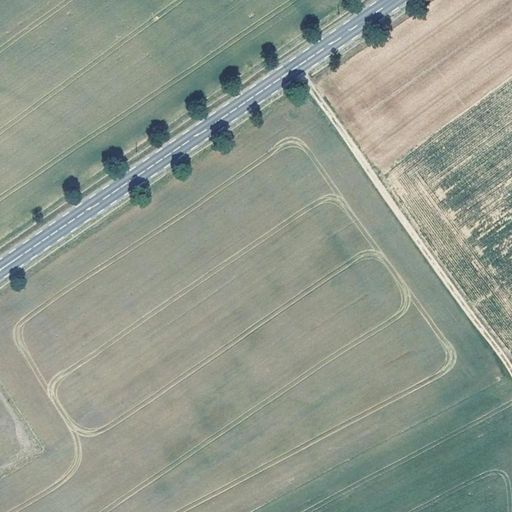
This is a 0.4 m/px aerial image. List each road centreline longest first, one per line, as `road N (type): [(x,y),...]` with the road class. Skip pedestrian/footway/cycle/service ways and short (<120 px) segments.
road 1 (primary): [(394,0),(0,269)]
road 2 (track): [(296,67),(511,370)]
